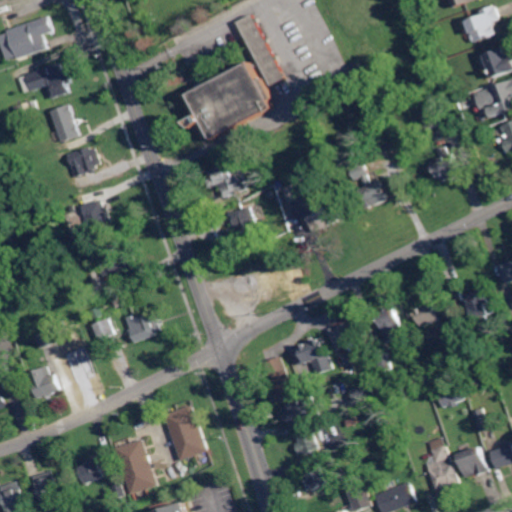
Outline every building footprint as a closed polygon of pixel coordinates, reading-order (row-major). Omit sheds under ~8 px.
[(477,41),(475,37),(471,24),(470,22),(484,17),(482,11),(498,5),(499,8),(502,18),(503,19),(499,21),(500,24),(497,25),(500,33),(477,41)] [(275,86),(272,81),(269,76),(249,36),(241,22),(255,15),(288,77),(288,79),(275,86)] [(20,60),(10,30),(52,16),(57,32),(47,35),(51,49),(20,60)] [(511,56),(511,55),(511,71),(497,78),(497,77),(492,65),(488,55),(508,47),(511,56)] [(68,77),(71,76),(74,84),(70,85),(72,91),(54,98),(50,86),(34,91),(28,75),(63,62),(68,77)] [(262,79),(264,78),(267,77),(277,96),(274,98),(272,99),(273,100),(277,108),(251,122),(217,139),(214,133),(208,136),(202,125),(198,127),(196,128),(195,128),(192,122),(196,120),(198,119),(204,116),(197,102),(196,100),(193,94),(196,93),(197,92),(253,63),(254,64),(262,79)] [(511,110),(504,113),(502,106),(501,107),(500,106),(496,93),(498,93),(497,88),(496,87),(511,80),(511,110)] [(20,115),(17,106),(32,102),(34,109),(27,110),(28,113),(20,115)] [(66,142),(55,112),(74,105),(78,115),(76,115),(79,123),(80,125),(84,136),(82,136),(67,142),(66,142)] [(428,130),(421,112),(437,106),(442,119),(444,124),(441,125),(433,129),(429,130),(428,130)] [(511,121),(503,124),(510,150),(511,149),(511,121)] [(452,155),(456,153),(456,154),(456,155),(463,169),(461,170),(450,175),(452,179),(451,180),(450,180),(449,181),(446,182),(445,177),(440,179),(436,169),(433,163),(443,159),(439,150),(441,149),(448,146),(452,155)] [(93,150),(97,149),(98,148),(98,149),(101,158),(102,160),(104,164),(99,166),(100,169),(91,172),(87,173),(79,176),(75,164),(72,156),(72,155),(77,153),(93,147),(93,150)] [(363,164),(366,163),(366,164),(369,170),(370,174),(370,175),(374,184),(381,181),(383,180),(386,188),(389,197),(390,199),(390,200),(369,209),(361,190),(365,188),(367,187),(364,178),(358,181),(356,175),(351,163),(361,159),(363,164)] [(233,179),(241,176),(245,190),(246,191),(225,197),(223,190),(221,184),(216,186),(213,187),(210,188),(207,180),(212,179),(210,171),(216,169),(228,165),(229,168),(232,177),(233,179)] [(56,199),(51,186),(63,181),(68,195),(56,199)] [(291,204),(284,189),(298,183),(301,182),(304,187),(305,189),(308,197),(300,200),(296,202),(291,204)] [(329,226),(328,223),(326,224),(320,227),(318,228),(315,229),(307,211),(315,207),(313,201),(327,195),(329,194),(329,195),(340,222),(329,226)] [(106,208),(108,208),(116,230),(92,238),(85,217),(87,217),(83,207),(103,200),(106,208)] [(254,239),(240,244),(237,245),(236,245),(234,240),(233,238),(232,238),(230,239),(229,239),(227,233),(226,231),(228,231),(228,230),(230,230),(236,228),(234,223),(232,215),(231,214),(234,213),(253,207),(256,216),(257,218),(257,219),(259,223),(249,226),(253,237),(254,239)] [(120,278),(116,280),(114,274),(112,275),(106,277),(104,272),(104,270),(102,265),(102,264),(108,262),(120,258),(127,255),(134,253),(140,271),(135,273),(120,278)] [(508,284),(501,266),(503,265),(511,263),(511,262),(511,282),(509,283),(508,284)] [(485,293),(487,292),(495,313),(489,316),(490,319),(492,324),(480,330),(475,317),(468,300),(471,299),(469,295),(474,292),(477,291),(483,289),(485,293)] [(117,308),(114,300),(120,297),(124,305),(117,308)] [(438,308),(442,307),(445,314),(441,315),(443,320),(429,325),(425,327),(424,327),(417,310),(418,309),(426,306),(428,305),(436,302),(438,308)] [(390,341),(390,340),(385,329),(384,325),(380,315),(387,312),(389,311),(396,308),(407,334),(390,341)] [(153,315),(158,314),(160,320),(160,321),(160,322),(161,324),(164,331),(159,332),(160,335),(138,343),(134,332),(133,329),(129,318),(136,316),(137,319),(142,317),(153,313),(153,315)] [(102,341),(96,324),(113,318),(119,334),(119,335),(107,339),(102,341)] [(367,342),(340,352),(331,330),(347,324),(348,326),(359,322),(367,342)] [(57,331),(55,327),(66,323),(68,326),(57,331)] [(43,349),(37,335),(53,329),(58,343),(43,349)] [(336,369),(319,375),(314,361),(301,366),(295,349),(324,338),(331,355),(336,369)] [(384,372),(379,357),(380,357),(389,353),(391,357),(395,368),(384,372)] [(280,404),(265,364),(282,357),(297,397),(280,404)] [(53,375),(57,374),(63,390),(40,399),(31,373),(49,366),(53,375)] [(480,384),(476,373),(487,369),(491,380),(480,384)] [(0,409),(0,382),(4,381),(8,391),(4,393),(9,407),(0,409)] [(353,387),(356,403),(376,399),(373,383),(353,387)] [(446,408),(442,398),(441,394),(464,385),(469,399),(469,400),(446,408)] [(293,428),(289,418),(288,418),(288,416),(287,415),(284,408),(297,403),(299,402),(311,397),(314,396),(316,401),(318,404),(323,416),(293,428)] [(185,460),(183,454),(182,451),(179,444),(175,431),(172,424),(171,422),(169,415),(182,410),(192,406),(195,405),(200,419),(202,423),(212,450),(211,451),(202,454),(201,454),(198,455),(185,460)] [(482,433),(475,412),(486,409),(491,424),(492,429),(484,432),(482,433)] [(358,417),(361,423),(351,427),(348,420),(358,417)] [(315,452),(314,452),(307,455),(306,452),(305,451),(301,453),(301,451),(298,444),(302,443),(300,439),(300,437),(303,436),(315,431),(318,438),(322,448),(322,449),(319,450),(318,450),(315,452)] [(439,491),(432,471),(430,465),(438,462),(437,458),(436,457),(432,445),(431,443),(431,442),(445,437),(461,481),(462,483),(452,486),(452,487),(450,487),(439,491)] [(135,494),(119,448),(121,447),(132,444),(146,439),(148,446),(149,449),(151,456),(156,469),(158,475),(159,478),(161,485),(149,489),(137,493),(135,494)] [(500,470),(496,458),(495,452),(496,452),(502,450),(506,448),(507,448),(511,446),(511,465),(511,466),(506,468),(503,469),(500,470)] [(481,475),(480,476),(479,474),(475,475),(470,477),(462,455),(484,447),(493,471),(481,475)] [(88,485),(84,476),(81,468),(88,465),(88,463),(91,461),(100,457),(102,463),(106,473),(108,476),(88,485)] [(314,491),(313,489),(312,487),(310,482),(306,474),(310,472),(322,467),(326,476),(329,483),(329,485),(328,485),(325,487),(319,489),(314,491)] [(52,511),(48,511),(45,502),(37,477),(38,476),(41,476),(56,471),(67,507),(52,511)] [(21,485),(23,484),(30,506),(29,506),(30,511),(11,511),(9,507),(3,488),(3,487),(4,487),(19,482),(20,481),(21,485)] [(375,505),(368,481),(350,487),(357,511),(375,505)] [(385,511),(379,496),(412,482),(420,502),(413,505),(410,506),(406,508),(397,511),(385,511)] [(118,499),(117,497),(114,488),(114,487),(117,486),(117,485),(122,484),(124,483),(128,496),(118,499)] [(160,511),(173,508),(187,503),(190,511),(160,511)]
